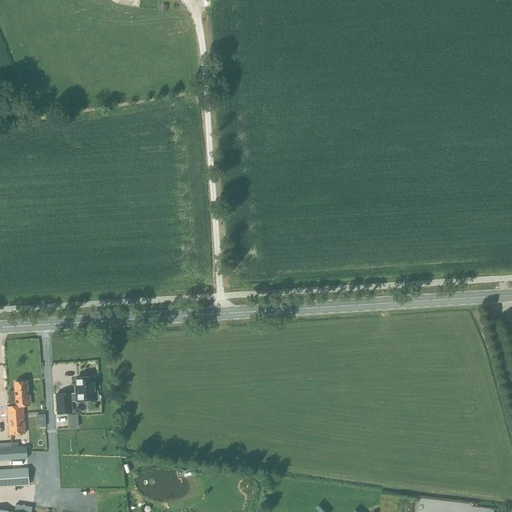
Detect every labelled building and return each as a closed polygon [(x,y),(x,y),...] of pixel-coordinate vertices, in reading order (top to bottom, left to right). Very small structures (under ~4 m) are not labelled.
[(77,378),(78,393),(78,394),(70,394),(71,401),(77,400),(77,401),(97,400),(97,392),(95,392),(94,376),(77,378)] [(25,433),(23,405),(30,405),(30,396),(28,396),(27,381),(15,382),(16,405),(7,406),(10,434),(25,433)] [(68,411),(66,393),(55,393),(56,412),(68,411)] [(0,448),(0,460),(28,458),(27,446),(0,448)] [(0,470),(0,486),(30,484),(28,468),(0,470)] [(184,478),(196,474),(194,468),(183,471),(184,478)]
